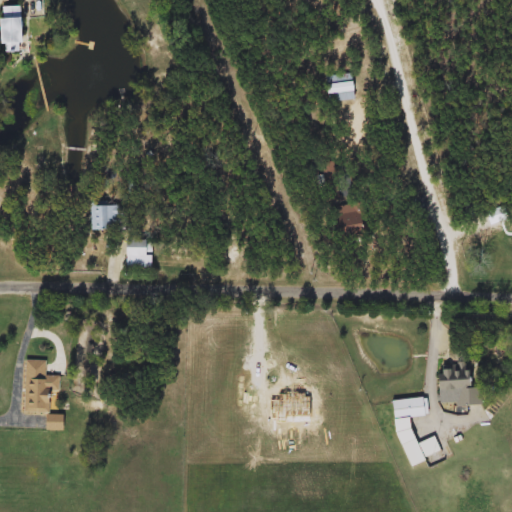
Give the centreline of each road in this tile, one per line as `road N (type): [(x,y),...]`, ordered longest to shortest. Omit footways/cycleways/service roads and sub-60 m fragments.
road 1 (residential): [(511,292),(0,288)]
road 2 (residential): [(452,292),(389,0)]
